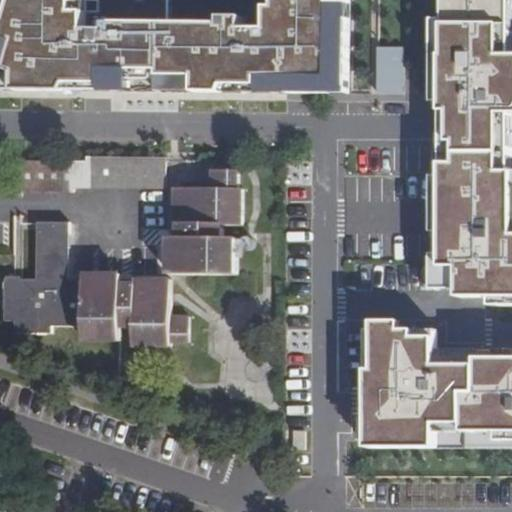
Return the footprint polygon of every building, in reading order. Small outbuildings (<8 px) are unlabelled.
[(0,86),(5,92),(351,95),(352,0),(265,0),(265,35),(241,35),(241,18),(223,18),(223,23),(170,23),(169,0),(5,0),(0,19),(0,86)] [(511,0),(446,0),(446,20),(443,20),(443,185),(436,185),(436,290),(461,291),(461,298),(495,298),(511,297),(511,0)] [(405,95),(405,49),(379,49),(379,95),(405,95)] [(114,161),(89,160),(89,191),(114,191),(114,161)] [(114,161),(114,191),(168,191),(167,161),(114,161)] [(22,163),(22,193),(74,193),(75,164),(22,163)] [(172,239),(172,276),(187,276),(237,276),(237,251),(237,240),(224,240),(224,227),(243,226),(243,191),(239,190),(239,171),(216,172),(216,190),(178,190),(177,228),(184,228),(184,240),(177,240),(172,239)] [(84,328),(86,282),(70,282),(70,225),(38,225),(38,281),(22,282),(22,288),(6,288),(6,322),(16,322),(15,333),(50,334),(51,327),(84,328)] [(86,282),(84,328),(120,330),(134,329),(133,347),(172,347),(172,342),(191,342),(191,319),(172,318),(172,304),(173,283),(137,282),(136,287),(122,287),(123,283),(86,282)] [(371,448),(511,448),(511,357),(499,358),(499,351),(438,351),(438,330),(371,330),(371,448)]
